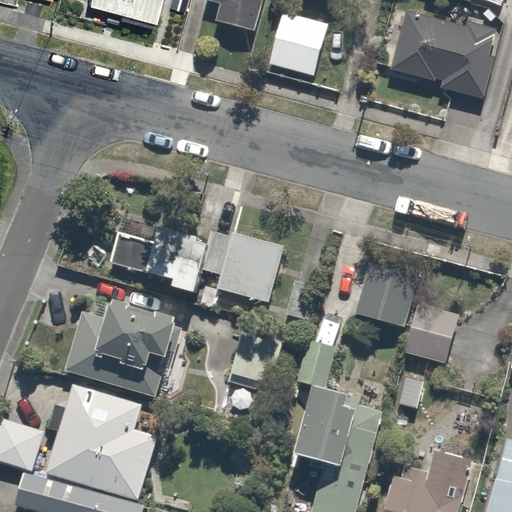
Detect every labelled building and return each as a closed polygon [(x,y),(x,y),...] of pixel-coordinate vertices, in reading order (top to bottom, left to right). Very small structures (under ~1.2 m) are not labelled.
[(253,0),(197,0),(197,2),(214,7),(209,25),(243,35),(253,0)] [(497,28),(465,19),(462,31),(399,13),(381,76),(476,102),(497,28)] [(202,267),(218,272),(229,230),(205,224),(203,232),(155,220),(143,265),(169,271),(165,285),(195,292),(202,267)] [(265,299),(282,234),(231,221),(229,230),(218,272),(214,286),(265,299)] [(410,296),(419,258),(368,245),(350,313),(402,326),(410,296)] [(305,324),(319,287),(290,276),(276,313),(305,324)] [(176,312),(113,291),(105,315),(76,305),(56,365),(148,396),(176,312)] [(410,296),(402,326),(393,362),(483,385),(496,335),(455,324),(459,309),(410,296)] [(265,380),(281,331),(241,318),(225,367),(265,380)] [(132,425),(139,401),(70,381),(43,472),(138,500),(157,433),(132,425)] [(306,511),(354,511),(382,399),(306,381),(289,451),(319,458),(306,511)] [(44,429),(5,417),(0,433),(0,458),(32,468),(44,429)] [(511,511),(511,439),(503,437),(484,511),(511,511)] [(455,511),(467,455),(422,446),(415,476),(388,471),(379,511),(455,511)] [(62,511),(139,511),(142,504),(21,469),(13,497),(62,511)]
